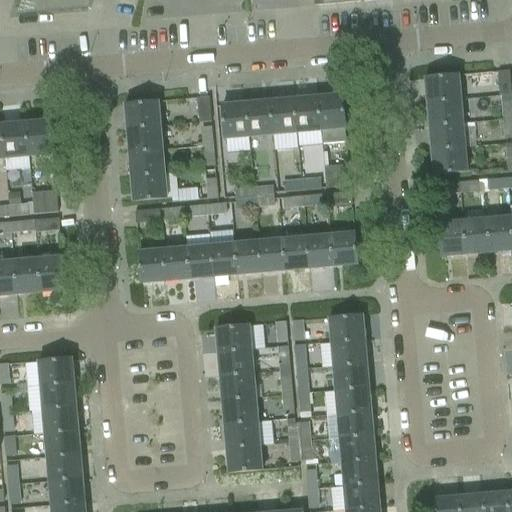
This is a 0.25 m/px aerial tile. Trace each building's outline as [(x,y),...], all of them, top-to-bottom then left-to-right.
[(22,0),(20,13),(80,11),(81,8),(89,11),(90,11),(92,0),(22,0)] [(511,96),(509,72),(497,73),(499,97),(511,96)] [(424,79),(426,104),(460,101),(458,76),(424,79)] [(342,97),(318,99),(321,132),(322,144),(345,142),(344,130),(345,130),(342,97)] [(211,123),(209,98),(196,99),(199,124),(211,123)] [(318,99),(294,101),(297,134),(321,132),(318,99)] [(511,100),(501,102),(503,121),(511,120),(511,100)] [(294,101),(270,103),(273,137),(297,134),(294,101)] [(426,104),(429,128),(462,125),(460,101),(426,104)] [(125,106),(127,130),(161,127),(159,103),(125,106)] [(270,103),(246,105),(249,139),(273,137),(270,103)] [(249,139),(246,105),(222,107),(225,141),(249,139)] [(511,120),(503,121),(498,122),(499,134),(504,133),(504,140),(511,139),(511,120)] [(50,123),(26,125),(29,158),(53,156),(50,123)] [(26,125),(2,127),(5,160),(6,172),(30,170),(29,158),(26,125)] [(429,128),(431,152),(465,149),(462,125),(429,128)] [(127,130),(129,154),(163,151),(161,127),(127,130)] [(201,129),(202,148),(213,147),(211,127),(201,129)] [(213,147),(202,148),(204,167),(215,166),(213,147)] [(465,149),(431,152),(433,177),(467,174),(465,149)] [(129,154),(131,178),(165,175),(163,151),(129,154)] [(349,177),(349,176),(348,166),(324,168),(325,178),(349,177)] [(165,175),(131,178),(133,202),(167,199),(165,175)] [(350,187),(349,177),(325,178),(325,189),(350,187)] [(205,180),(207,201),(218,199),(216,179),(205,180)] [(320,179),(301,180),(302,192),(321,190),(320,179)] [(508,191),(507,179),(488,181),(489,192),(508,191)] [(302,192),(301,180),(282,182),(283,193),(302,192)] [(459,184),(459,185),(460,195),(480,193),(478,182),(459,184)] [(454,185),(435,187),(436,196),(455,195),(454,185)] [(272,186),(253,188),(254,198),(273,196),(272,186)] [(235,190),(236,199),(254,198),(253,188),(235,190)] [(32,194),(33,204),(57,202),(56,192),(32,194)] [(352,206),(351,193),(326,195),(327,208),(352,206)] [(19,194),(8,195),(9,207),(20,206),(19,194)] [(273,196),(254,198),(255,209),(274,208),(273,196)] [(322,197),(302,198),(303,209),(323,207),(322,197)] [(254,198),(236,199),(237,211),(255,209),(254,198)] [(302,198),(284,200),(285,210),(303,209),(302,198)] [(33,204),(34,215),(58,213),(57,202),(33,204)] [(226,204),(207,205),(208,217),(227,215),(226,204)] [(9,207),(9,217),(28,216),(27,205),(20,206),(9,207)] [(208,217),(207,205),(188,207),(189,218),(208,217)] [(0,218),(9,217),(9,207),(0,207),(0,218)] [(164,209),(165,221),(185,219),(184,208),(164,209)] [(134,213),(136,224),(160,222),(159,210),(134,213)] [(59,219),(34,222),(36,234),(60,231),(59,219)] [(511,233),(511,219),(487,221),(490,255),(511,253),(511,233)] [(29,221),(10,223),(11,234),(30,232),(29,221)] [(487,221),(463,223),(466,257),(490,255),(487,221)] [(0,235),(11,234),(10,223),(0,224),(0,235)] [(466,257),(463,223),(439,225),(442,259),(466,257)] [(354,235),(330,237),(333,267),(357,265),(354,235)] [(330,237),(306,239),(309,269),(333,267),(330,237)] [(306,239),(282,242),(285,272),(309,269),(306,239)] [(282,242),(258,244),(261,274),(285,272),(282,242)] [(258,244),(234,246),(237,276),(261,274),(258,244)] [(234,246),(210,248),(213,278),(237,276),(234,246)] [(210,248),(186,250),(189,280),(213,278),(210,248)] [(186,250),(163,252),(165,282),(189,280),(186,250)] [(165,282),(163,252),(138,254),(141,284),(165,282)] [(62,258),(37,260),(41,294),(65,292),(62,258)] [(37,260),(14,262),(17,296),(41,294),(37,260)] [(14,262),(0,263),(0,297),(17,296),(14,262)] [(329,319),(331,344),(364,341),(362,317),(329,319)] [(302,323),(292,324),(293,341),(303,341),(302,323)] [(286,325),(276,325),(277,343),(287,342),(286,325)] [(249,327),(215,330),(217,354),(251,351),(264,350),(262,326),(249,327)] [(331,344),(333,368),(366,365),(364,341),(331,344)] [(293,347),(295,367),(306,366),(305,346),(293,347)] [(289,368),(288,348),(277,348),(279,369),(289,368)] [(217,354),(219,378),(253,375),(251,351),(217,354)] [(37,363),(39,387),(73,384),(71,360),(37,363)] [(333,368),(335,392),(368,389),(366,365),(333,368)] [(219,378),(221,402),(255,399),(253,375),(219,378)] [(296,377),(298,395),(309,394),(307,376),(296,377)] [(280,378),(281,397),(292,396),(290,377),(280,378)] [(39,387),(42,411),(75,408),(73,384),(39,387)] [(368,389),(336,392),(338,416),(370,413),(368,389)] [(309,394),(298,395),(299,415),(311,414),(309,394)] [(0,396),(0,400),(1,415),(11,414),(9,395),(0,396)] [(292,396),(281,397),(283,416),(294,415),(292,396)] [(221,402),(223,426),(258,423),(255,399),(221,402)] [(42,411),(44,435),(78,432),(75,408),(42,411)] [(338,416),(340,439),(372,437),(370,413),(338,416)] [(11,414),(1,415),(3,433),(12,432),(11,414)] [(258,423),(223,426),(226,450),(260,447),(273,446),(271,422),(258,423)] [(307,424),(298,425),(299,443),(309,443),(307,424)] [(287,426),(289,444),(299,443),(298,425),(287,426)] [(44,435),(46,459),(80,456),(78,432),(44,435)] [(3,438),(5,458),(15,457),(13,437),(3,438)] [(340,439),(329,440),(330,458),(331,464),(342,463),(374,461),(372,437),(340,439)] [(299,443),(289,444),(291,463),(291,464),(301,463),(301,462),(299,443)] [(309,443),(299,443),(301,462),(301,463),(311,462),(311,461),(311,459),(309,443)] [(260,447),(226,450),(228,474),(262,471),(260,447)] [(46,459),(48,483),(82,480),(80,456),(46,459)] [(342,463),(344,487),(376,484),(374,461),(342,463)] [(6,468),(8,487),(17,486),(16,467),(6,468)] [(305,472),(307,490),(317,490),(315,471),(305,472)] [(48,483),(50,507),(84,504),(82,480),(48,483)] [(344,487),(346,511),(378,508),(376,484),(344,487)] [(17,486),(8,487),(9,505),(19,504),(17,486)] [(317,490),(307,490),(309,510),(319,509),(317,490)] [(507,511),(506,494),(482,496),(483,511),(507,511)] [(483,511),(482,496),(458,498),(459,511),(483,511)] [(459,511),(458,498),(434,500),(434,511),(459,511)]
